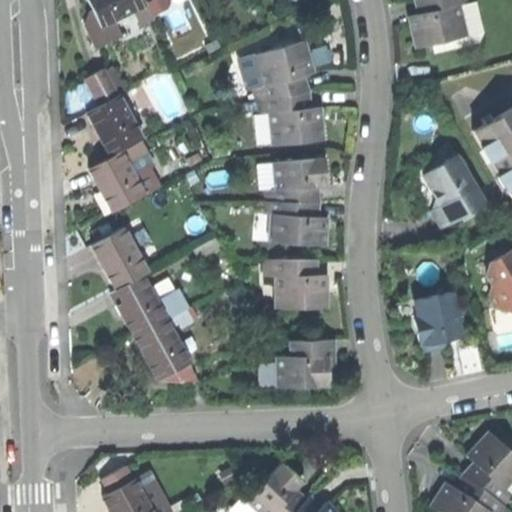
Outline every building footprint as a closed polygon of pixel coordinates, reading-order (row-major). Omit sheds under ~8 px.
[(145,5),(142,0),(86,0),(92,10),(100,27),(113,20),(132,11),(145,5)] [(421,0),(424,13),(417,15),(408,17),(413,36),(416,48),(466,37),(459,7),(468,4),(467,0),(421,0)] [(413,0),(417,15),(424,13),(421,0),(413,0)] [(152,20),(145,5),(132,11),(139,26),(152,20)] [(120,35),(113,20),(100,27),(92,10),(88,11),(84,24),(96,47),(120,35)] [(252,88),(255,101),(301,92),(296,77),(312,72),(308,55),(304,40),(254,54),(262,84),(252,88)] [(84,78),(98,105),(117,96),(102,68),(84,78)] [(270,144),(323,141),(321,122),(320,107),(303,108),(301,92),(255,101),(257,114),(267,113),(270,144)] [(99,135),(110,156),(119,151),(139,141),(142,140),(118,95),(117,96),(98,105),(86,112),(99,135)] [(511,186),(511,104),(476,125),(511,186)] [(151,165),(139,141),(119,151),(132,175),(148,167),(151,165)] [(102,193),(112,212),(143,196),(132,175),(119,151),(110,156),(88,168),(102,193)] [(483,202),(454,155),(436,167),(421,176),(439,205),(429,211),(441,229),(483,202)] [(263,191),(264,202),(311,202),(310,188),(326,186),(324,168),(323,158),(271,162),(273,190),(263,191)] [(159,188),(148,167),(132,175),(143,196),(159,188)] [(268,243),(324,247),(325,231),(326,219),(310,217),(311,202),(264,202),(263,215),(268,216),(268,243)] [(102,265),(115,290),(141,276),(147,272),(123,228),(91,246),(102,265)] [(199,260),(221,249),(215,236),(193,248),(199,260)] [(511,250),(511,249),(488,262),(484,277),(490,286),(485,299),(493,307),(511,312),(511,250)] [(274,309),(327,310),(327,295),(327,277),(309,276),(309,261),(263,260),(263,278),(274,278),(274,309)] [(134,336),(165,319),(156,302),(141,276),(115,290),(110,293),(116,304),(127,324),(134,336)] [(156,302),(165,319),(185,308),(176,291),(156,302)] [(442,341),(459,338),(450,292),(413,300),(417,318),(412,319),(417,343),(422,342),(424,352),(433,351),(443,349),(442,341)] [(185,308),(165,319),(170,328),(179,323),(181,327),(192,321),(185,308)] [(170,328),(165,319),(134,336),(151,369),(157,380),(188,363),(189,363),(170,328)] [(276,388),(328,387),(328,373),(327,358),(334,357),(333,340),(288,341),(288,357),(275,358),(276,388)] [(193,374),(188,363),(157,380),(181,382),(193,374)] [(511,455),(484,432),(474,442),(463,455),(470,461),(477,468),(468,479),(501,505),(511,493),(511,455)] [(470,461),(459,473),(468,479),(477,468),(470,461)] [(293,511),(304,502),(293,493),(298,486),(303,480),(289,468),(282,462),(247,502),(257,511),(293,511)] [(234,464),(217,473),(223,484),(240,476),(234,464)] [(106,492),(133,479),(126,465),(99,479),(106,492)] [(168,511),(147,471),(133,479),(150,511),(168,511)] [(459,473),(450,487),(458,492),(468,479),(459,473)] [(150,511),(133,479),(106,492),(101,495),(110,511),(150,511)] [(487,511),(497,511),(501,505),(468,479),(458,492),(450,487),(443,482),(435,493),(427,505),(437,511),(485,511),(486,511),(487,511)] [(311,497),(298,486),(293,493),(304,502),(307,500),(311,497)] [(311,497),(307,500),(317,511),(324,506),(314,494),(311,497)] [(315,511),(317,511),(307,500),(304,502),(293,511),(315,511)] [(324,506),(317,511),(315,511),(339,511),(330,501),(324,506)]
